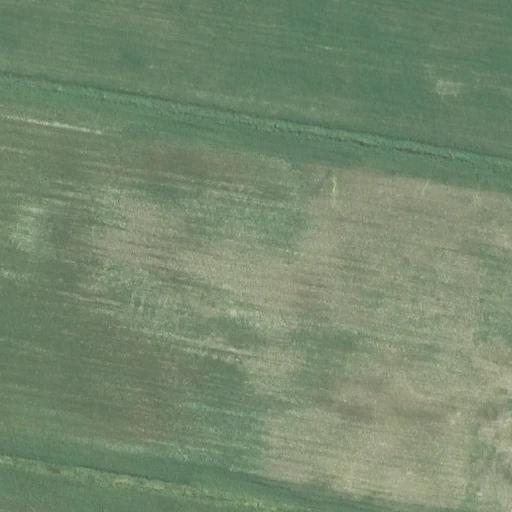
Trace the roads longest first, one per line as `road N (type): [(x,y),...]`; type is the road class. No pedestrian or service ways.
road 1 (residential): [(105,156),(494,226)]
road 2 (residential): [(0,332),(37,144)]
road 3 (residential): [(469,41),(494,226)]
road 4 (residential): [(134,0),(105,156)]
road 5 (residential): [(63,0),(37,144)]
